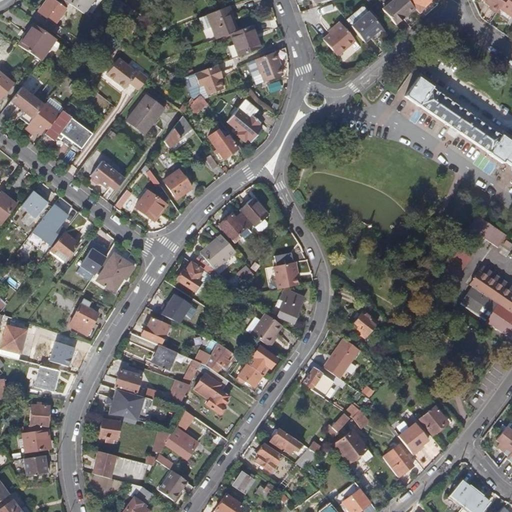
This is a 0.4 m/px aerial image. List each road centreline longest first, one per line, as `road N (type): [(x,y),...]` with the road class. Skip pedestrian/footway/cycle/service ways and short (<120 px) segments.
road 1 (residential): [(188,511),(310,340),(319,312),(316,256),(278,192)]
road 2 (residential): [(160,259),(76,407),(68,469),(79,511)]
road 3 (residential): [(0,135),(160,259)]
road 4 (residential): [(256,164),(205,204),(160,259)]
road 5 (residential): [(350,91),(453,7)]
